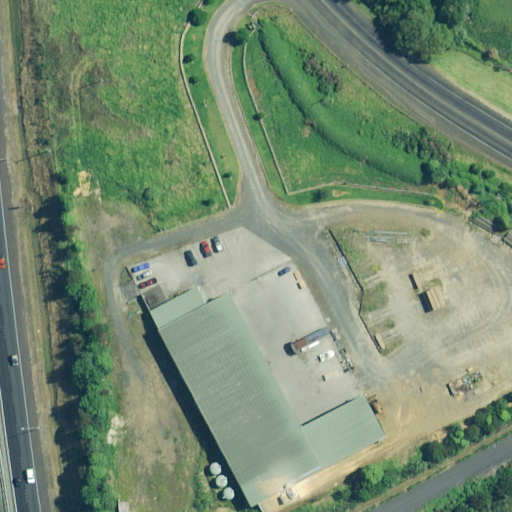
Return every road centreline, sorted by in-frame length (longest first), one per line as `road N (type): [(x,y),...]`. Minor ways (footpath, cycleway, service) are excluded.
road 1 (secondary): [(511,145),(391,67),(321,0)]
road 2 (motorway): [(0,303),(26,511)]
